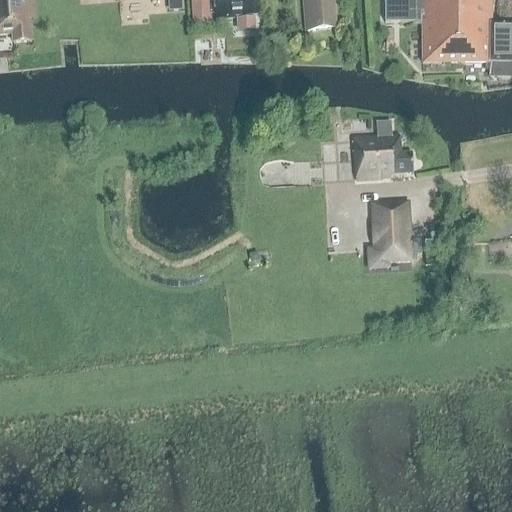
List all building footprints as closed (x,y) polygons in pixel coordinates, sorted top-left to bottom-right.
[(0,0),(0,33),(14,32),(15,41),(31,39),(29,16),(36,15),(34,0),(0,0)] [(183,0),(169,0),(170,11),(184,10),(183,0)] [(190,0),(193,27),(210,26),(210,16),(214,16),(214,21),(235,21),(236,32),(255,32),(254,17),(257,17),(256,0),(190,0)] [(302,0),(305,33),(330,31),(329,23),(334,22),(332,0),(302,0)] [(385,0),(386,22),(424,21),(425,65),(486,64),(486,71),(490,71),(491,77),(511,76),(511,28),(492,28),(492,0),(385,0)] [(353,138),(355,184),(381,183),(381,176),(413,175),(412,155),(400,155),(400,134),(390,134),(390,122),(376,123),(377,137),(353,138)] [(373,264),(385,264),(409,263),(407,218),(371,220),(373,252),(373,264)]
